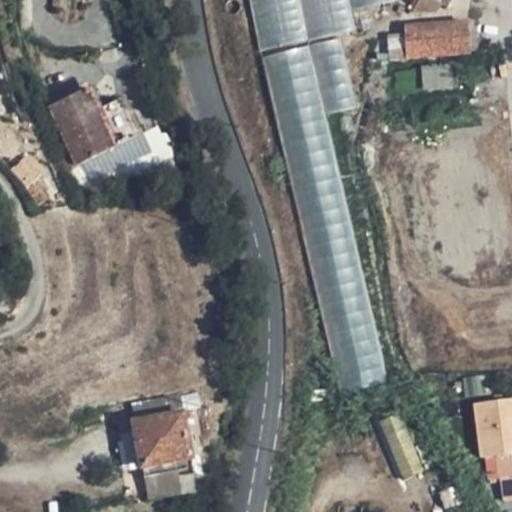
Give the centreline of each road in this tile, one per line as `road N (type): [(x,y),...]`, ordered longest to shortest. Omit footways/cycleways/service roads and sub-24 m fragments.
road 1 (secondary): [(186,0),(199,77),(257,263),(267,340),(266,407),(245,511)]
road 2 (residential): [(0,185),(25,218),(36,294),(22,322),(0,332)]
